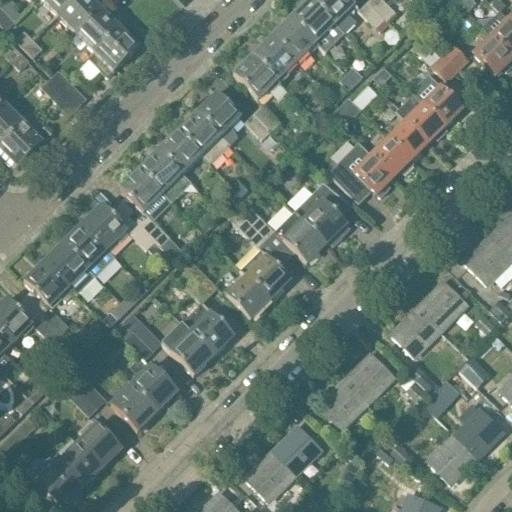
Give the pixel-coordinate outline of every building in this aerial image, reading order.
[(76,0),(39,0),(38,1),(56,20),(76,0)] [(76,0),(56,20),(75,39),(100,13),(86,0),(76,0)] [(344,0),(311,0),(309,3),(343,37),(344,38),(355,27),(346,17),(354,9),(344,0)] [(372,0),(367,6),(384,23),(386,25),(395,17),(378,0),(372,0)] [(324,56),(343,37),(309,3),(290,22),(315,47),(324,56)] [(490,10),(498,17),(504,10),(497,3),(490,10)] [(367,6),(358,14),(357,15),(375,32),(384,23),(367,6)] [(0,11),(0,29),(5,34),(14,26),(0,11)] [(112,25),(100,13),(75,39),(93,57),(118,32),(112,25)] [(296,66),(315,47),(290,22),(271,41),(296,66)] [(511,32),(506,26),(489,43),(511,65),(511,63),(511,32)] [(137,51),(118,32),(93,57),(87,63),(106,82),(137,51)] [(22,53),(31,45),(23,36),(14,45),(22,53)] [(277,86),(296,66),(271,41),(251,60),(277,86)] [(494,82),(511,65),(489,43),(471,60),(494,82)] [(40,53),(31,45),(22,53),(31,62),(40,53)] [(19,57),(10,48),(1,57),(10,66),(19,57)] [(451,50),(439,62),(430,72),(445,87),(467,66),(451,50)] [(19,57),(10,66),(18,75),(27,66),(19,57)] [(256,106),(277,86),(251,60),(231,80),(256,106)] [(355,88),(361,81),(352,72),(346,79),(355,88)] [(57,75),(49,83),(57,93),(66,84),(57,75)] [(346,79),(339,85),(348,95),(355,88),(346,79)] [(49,83),(46,86),(40,92),(49,101),(57,93),(49,83)] [(85,103),(66,84),(57,93),(76,111),(85,103)] [(344,109),(352,118),(377,99),(369,90),(344,109)] [(76,111),(57,93),(49,101),(67,120),(76,111)] [(438,93),(420,110),(443,133),(461,115),(438,93)] [(214,97),(195,116),(220,142),(229,151),(237,142),(231,131),(240,123),(214,97)] [(388,111),(396,119),(402,112),(395,105),(388,111)] [(0,149),(22,128),(3,109),(0,112),(0,149)] [(252,118),(270,136),(279,127),(261,109),(252,118)] [(442,134),(443,133),(420,110),(413,118),(404,110),(402,112),(396,119),(404,127),(426,149),(433,142),(436,145),(445,137),(442,134)] [(390,125),(396,119),(388,111),(383,117),(390,125)] [(330,121),(342,133),(351,124),(339,112),(330,121)] [(311,121),(320,131),(327,124),(318,114),(311,121)] [(229,151),(220,142),(195,116),(175,135),(201,161),(209,170),(229,151)] [(261,146),(270,136),(252,118),(243,127),(243,128),(261,146)] [(404,127),(387,144),(409,166),(426,149),(404,127)] [(22,128),(0,149),(0,158),(6,165),(8,164),(16,171),(28,159),(30,162),(37,155),(34,153),(49,138),(43,132),(34,140),(22,128)] [(175,135),(156,154),(182,180),(201,161),(175,135)] [(404,178),(412,170),(408,167),(409,166),(387,144),(370,161),(392,183),(401,175),(404,178)] [(358,149),(327,179),(357,209),(370,196),(374,201),(376,199),(379,202),(387,194),(384,191),(392,183),(370,161),(358,149)] [(190,189),(182,180),(156,154),(137,173),(162,199),(171,208),(190,189)] [(162,199),(137,173),(117,193),(143,219),(136,226),(175,266),(183,258),(169,244),(171,242),(145,216),(162,199)] [(241,201),(247,195),(237,184),(231,190),(241,201)] [(322,189),(313,197),(293,218),(326,250),(327,248),(332,253),(342,242),(338,238),(346,230),(339,224),(351,213),(322,189)] [(235,207),(241,201),(231,190),(225,196),(235,207)] [(106,254),(126,235),(109,218),(100,209),(81,228),(106,254)] [(236,216),(228,224),(257,253),(265,245),(244,224),(236,216)] [(244,224),(265,245),(273,237),(253,216),(244,224)] [(305,270),(326,250),(293,218),(273,237),(295,258),(294,259),(305,270)] [(511,219),(490,241),(511,264),(511,263),(511,219)] [(209,233),(198,222),(192,228),(203,239),(209,233)] [(136,226),(126,235),(145,255),(147,253),(167,274),(175,266),(136,226)] [(113,261),(106,254),(81,228),(61,248),(86,274),(93,281),(113,261)] [(511,264),(490,241),(463,267),(486,290),(511,264)] [(61,248),(42,266),(68,292),(73,298),(75,299),(93,281),(86,274),(61,248)] [(290,286),(278,274),(266,262),(245,282),(269,307),(290,286)] [(217,293),(188,263),(180,271),(209,301),(217,293)] [(73,298),(68,292),(42,266),(23,286),(48,312),(59,300),(65,306),(73,298)] [(171,280),(174,282),(200,309),(201,309),(209,301),(180,271),(171,280)] [(249,327),(269,307),(245,282),(226,301),(225,302),(249,327)] [(417,313),(439,336),(466,310),(443,287),(417,313)] [(132,297),(121,308),(127,314),(138,303),(132,297)] [(0,308),(0,335),(12,348),(31,329),(6,303),(0,308)] [(490,313),(502,326),(511,317),(499,304),(490,313)] [(115,325),(127,314),(121,308),(109,320),(115,325)] [(200,309),(180,329),(189,338),(213,362),(233,342),(201,309),(200,309)] [(439,336),(417,313),(391,339),(413,362),(439,336)] [(52,316),(44,324),(60,341),(68,332),(52,316)] [(123,328),(132,336),(152,357),(161,348),(141,328),(132,319),(123,328)] [(495,332),(483,319),(474,328),(487,340),(495,332)] [(66,347),(60,341),(44,324),(35,333),(51,349),(52,348),(58,354),(66,347)] [(0,335),(0,359),(12,348),(0,335)] [(143,366),(152,357),(132,336),(123,345),(143,366)] [(193,382),(213,362),(189,338),(169,358),(193,382)] [(58,358),(70,370),(80,360),(68,348),(58,358)] [(371,359),(344,386),(366,408),(393,382),(371,359)] [(472,362),(458,375),(475,393),(489,379),(472,362)] [(129,390),(157,418),(176,398),(149,371),(129,390)] [(436,388),(424,377),(416,385),(427,396),(436,388)] [(511,383),(499,396),(511,410),(511,383)] [(85,384),(76,393),(96,413),(105,405),(85,384)] [(458,396),(446,385),(422,410),(434,421),(458,396)] [(340,434),(366,408),(344,386),(318,412),(340,434)] [(405,396),(417,408),(426,399),(414,387),(405,396)] [(38,390),(26,402),(32,408),(44,396),(38,390)] [(136,438),(157,418),(129,390),(109,410),(136,438)] [(88,421),(96,413),(76,393),(68,401),(88,421)] [(32,408),(26,402),(15,413),(21,419),(32,408)] [(481,415),(454,442),(477,464),(503,437),(481,415)] [(0,439),(15,425),(7,417),(5,418),(2,422),(0,423),(0,439)] [(378,420),(370,427),(379,437),(387,429),(378,420)] [(19,430),(27,439),(35,430),(27,422),(19,430)] [(83,441),(76,449),(101,473),(120,454),(91,424),(78,437),(83,441)] [(0,452),(7,459),(27,439),(19,430),(0,448),(0,452)] [(298,432),(272,458),(294,480),(320,454),(298,432)] [(477,464),(454,442),(428,468),(450,490),(477,464)] [(101,473),(76,449),(71,444),(59,456),(64,461),(56,468),(81,493),(101,473)] [(389,457),(401,469),(410,460),(398,448),(389,457)] [(393,464),(380,452),(375,458),(388,469),(393,464)] [(267,506),(294,480),(272,458),(245,484),(267,506)] [(59,511),(61,511),(81,493),(56,468),(50,462),(47,464),(43,463),(38,464),(34,466),(31,471),(31,475),(31,480),(29,482),(59,511)] [(341,483),(353,488),(359,473),(347,468),(341,483)] [(205,511),(232,511),(219,498),(205,511)] [(404,511),(436,511),(409,500),(404,511)]
